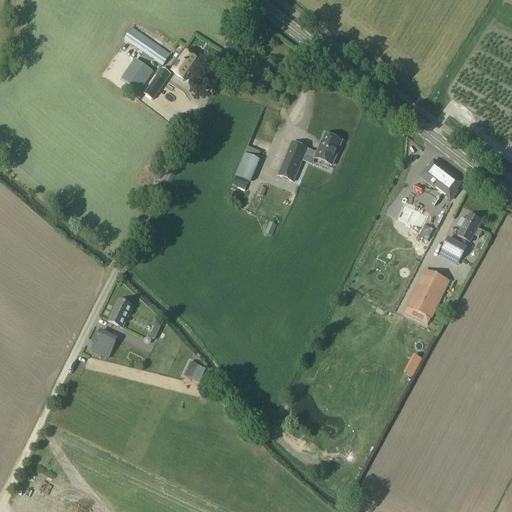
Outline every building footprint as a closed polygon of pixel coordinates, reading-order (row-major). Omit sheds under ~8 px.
[(162,14),(166,6),(155,0),(142,0),(141,3),(162,14)] [(75,61),(87,43),(46,15),(38,27),(65,45),(61,52),(75,61)] [(131,30),(123,41),(161,68),(169,57),(131,30)] [(181,51),(168,71),(184,82),(193,68),(196,70),(200,65),(196,63),(197,62),(181,51)] [(143,87),(147,81),(142,77),(147,71),(135,63),(122,81),(127,85),(128,85),(140,93),(144,88),(143,87)] [(196,87),(208,71),(203,67),(191,83),(196,87)] [(158,74),(144,95),(152,101),(167,80),(158,74)] [(115,108),(123,114),(126,111),(118,104),(115,108)] [(286,156),(276,178),(291,184),(300,162),(302,156),(330,168),(340,143),(324,136),(315,156),(291,145),(287,156),(286,156)] [(240,154),(231,177),(247,184),(257,161),(240,154)] [(462,183),(435,162),(428,170),(427,169),(419,178),(450,202),(457,192),(455,191),(462,183)] [(232,179),(229,186),(242,191),(245,184),(232,179)] [(423,225),(427,217),(405,206),(398,220),(405,224),(403,226),(410,230),(412,227),(423,233),(418,242),(425,246),(434,230),(427,226),(427,227),(423,225)] [(448,241),(442,252),(461,262),(474,237),(479,240),(482,233),(477,231),(481,223),(469,217),(458,238),(463,241),(460,247),(448,241)] [(269,224),(265,234),(271,237),(276,226),(269,223),(269,224)] [(425,272),(407,309),(431,320),(449,283),(425,272)] [(463,274),(460,281),(464,283),(468,276),(463,274)] [(119,302),(108,323),(122,330),(132,308),(119,302)] [(154,328),(151,334),(149,333),(147,338),(154,341),(161,326),(154,323),(152,327),(154,328)] [(100,332),(91,352),(108,360),(117,340),(100,332)] [(181,379),(193,383),(198,370),(187,365),(181,379)]
